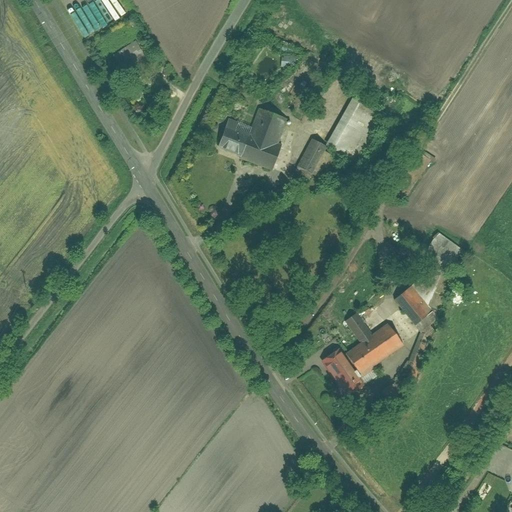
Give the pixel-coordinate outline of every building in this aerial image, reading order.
[(88,37),(92,36),(82,11),(71,16),(78,35),(86,32),(88,37)] [(128,43),(113,54),(130,79),(146,68),(128,43)] [(280,56),(279,67),(294,69),(295,57),(280,56)] [(386,116),(353,98),(326,147),(359,166),(386,116)] [(273,170),(288,120),(259,111),(253,130),(244,162),(273,170)] [(244,162),(253,130),(224,122),(214,153),(244,162)] [(311,141),(298,165),(312,172),(325,148),(311,141)] [(418,153),(392,192),(403,200),(430,161),(418,153)] [(429,265),(441,274),(446,277),(463,252),(438,235),(421,259),(429,265)] [(429,265),(411,289),(427,309),(441,274),(429,265)] [(411,289),(394,302),(419,333),(436,320),(427,309),(411,289)] [(401,348),(387,327),(372,338),(357,316),(346,324),(361,346),(343,359),(338,352),(322,364),(346,400),(377,379),(370,369),(401,348)] [(428,339),(419,336),(409,363),(418,366),(428,339)] [(399,396),(391,387),(381,396),(389,405),(399,396)]
